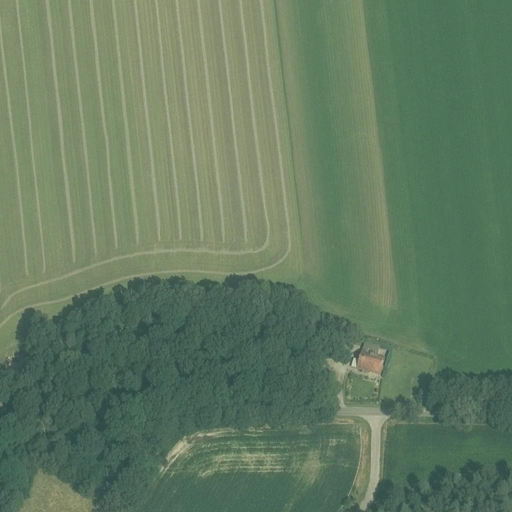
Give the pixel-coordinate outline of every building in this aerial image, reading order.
[(285,321),(286,313),(270,310),(269,318),(285,321)] [(307,322),(310,315),(303,313),(301,320),(307,322)] [(380,374),(384,359),(373,356),(375,352),(362,349),(357,369),(369,372),(369,371),(380,374)] [(322,358),(317,358),(317,353),(300,353),(300,359),(301,369),(323,368),(322,358)] [(126,493),(105,484),(103,489),(123,499),(126,493)]
